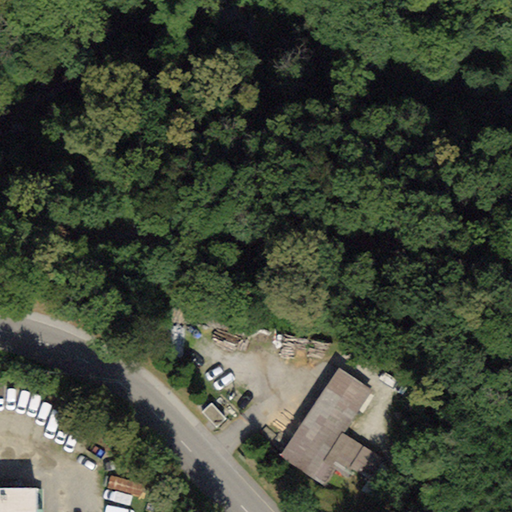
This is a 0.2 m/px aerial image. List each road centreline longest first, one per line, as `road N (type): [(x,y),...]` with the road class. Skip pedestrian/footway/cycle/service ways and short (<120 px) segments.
road 1 (secondary): [(248,511),(189,444),(109,374),(70,352),(0,331)]
road 2 (unknown): [(0,442),(52,448),(118,496)]
